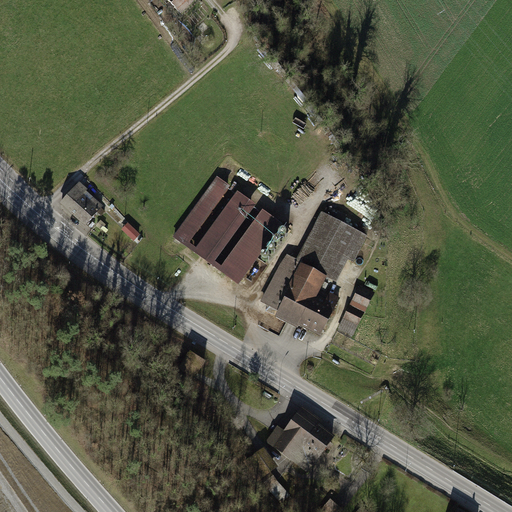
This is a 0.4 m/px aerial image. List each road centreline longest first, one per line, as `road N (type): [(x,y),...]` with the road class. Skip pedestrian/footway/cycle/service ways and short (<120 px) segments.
road 1 (primary): [(0,172),(148,295),(504,511)]
road 2 (track): [(230,0),(245,18),(239,40),(37,209)]
road 3 (unknown): [(244,351),(254,296),(325,186)]
road 4 (secondary): [(0,376),(117,511)]
